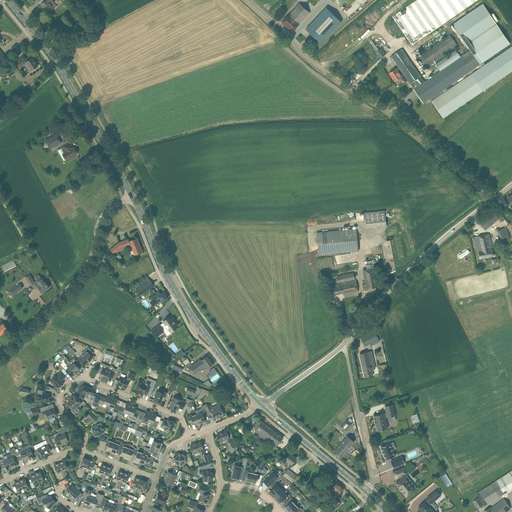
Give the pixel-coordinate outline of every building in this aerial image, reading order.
[(57,6),(52,0),(46,0),(41,4),(48,13),(57,6)] [(477,0),(417,0),(383,24),(392,37),(401,31),(411,46),(478,0),(477,0)] [(282,22),(292,32),(310,13),(299,3),(295,8),(282,22)] [(467,45),(497,24),(482,4),(451,25),(465,46),(467,45)] [(341,23),(326,9),(305,31),(307,32),(321,45),(341,23)] [(472,51),(480,64),(492,56),(510,44),(497,24),(467,45),(471,50),(472,51)] [(430,64),(458,47),(451,36),(419,55),(428,70),(432,68),(430,64)] [(372,42),(370,43),(376,51),(378,50),(372,42)] [(450,85),(430,99),(443,118),(460,106),(461,107),(466,104),(466,103),(511,71),(511,47),(452,87),(450,85)] [(375,52),(380,59),(386,54),(381,48),(375,52)] [(410,84),(415,81),(418,86),(424,82),(401,49),(391,56),(398,67),(404,75),(410,84)] [(418,86),(414,89),(423,103),(430,99),(450,85),(480,64),(472,51),(471,50),(466,53),(461,57),(458,53),(437,67),(440,71),(424,82),(418,86)] [(18,65),(21,69),(27,64),(31,71),(38,66),(32,58),(26,62),(25,60),(18,65)] [(390,65),(385,68),(389,74),(389,73),(395,81),(402,77),(402,76),(404,75),(398,67),(396,69),(392,63),(390,65)] [(6,71),(10,77),(19,70),(15,64),(6,71)] [(62,142),(57,134),(46,140),(50,149),(62,142)] [(65,154),(60,156),(64,162),(70,158),(71,159),(75,157),(74,155),(77,153),(74,148),(73,148),(70,143),(61,148),(65,154)] [(314,210),(316,228),(315,228),(316,240),(317,240),(319,255),(359,251),(354,206),(314,210)] [(505,220),(499,212),(496,208),(478,221),(485,230),(494,223),(493,223),(499,218),(502,222),(505,220)] [(386,226),(385,210),(364,211),(365,227),(386,226)] [(497,231),(503,242),(510,238),(508,233),(505,228),(504,227),(497,231)] [(478,251),(479,259),(493,256),(492,248),(489,234),(474,237),(477,251),(478,251)] [(135,255),(138,253),(143,252),(137,238),(129,241),(128,239),(118,243),(110,250),(107,253),(114,260),(118,257),(116,255),(121,250),(122,251),(132,247),(135,255)] [(468,249),(458,256),(461,259),(470,252),(468,249)] [(362,284),(363,289),(378,287),(375,264),(367,265),(367,269),(363,269),(366,284),(362,284)] [(358,292),(357,287),(356,280),(345,282),(345,281),(354,279),(353,273),(337,276),(338,284),(330,285),(331,295),(343,293),(343,295),(358,292)] [(35,283),(42,293),(49,288),(45,282),(46,282),(43,278),(43,279),(42,278),(42,279),(39,274),(35,277),(37,281),(35,282),(36,283),(35,283)] [(30,275),(26,278),(31,285),(35,282),(30,275)] [(143,281),(137,285),(139,288),(143,293),(154,285),(148,277),(143,281)] [(15,286),(8,292),(12,296),(16,293),(16,292),(18,290),(15,286)] [(156,293),(158,297),(151,302),(154,307),(160,303),(168,298),(164,292),(161,294),(159,291),(156,293)] [(160,324),(151,330),(156,338),(165,331),(165,330),(168,328),(170,332),(170,331),(171,331),(177,327),(175,323),(174,323),(170,317),(160,324)] [(379,339),(373,328),(359,335),(365,346),(379,339)] [(68,344),(64,347),(68,351),(72,356),(76,353),(68,344)] [(94,353),(90,349),(88,347),(83,352),(82,352),(81,353),(81,354),(82,355),(79,358),(85,365),(89,361),(89,362),(91,359),(93,357),(91,355),(94,353)] [(359,354),(365,377),(373,375),(371,369),(375,368),(371,351),(359,354)] [(68,359),(63,355),(61,357),(67,363),(77,374),(79,372),(78,371),(80,369),(74,362),(72,365),(67,360),(68,359)] [(207,368),(210,366),(214,363),(208,355),(201,360),(200,359),(188,368),(193,375),(206,366),(207,368)] [(77,374),(67,363),(63,367),(64,368),(62,370),(66,375),(68,373),(72,377),(74,375),(75,375),(77,374)] [(101,378),(105,379),(109,369),(105,368),(106,365),(101,363),(97,372),(100,373),(99,376),(102,377),(101,378)] [(105,379),(108,381),(108,380),(111,381),(112,378),(115,379),(119,370),(117,369),(114,368),(113,367),(114,367),(111,365),(111,366),(110,366),(109,369),(105,379)] [(209,371),(213,376),(217,372),(214,367),(209,371)] [(53,384),(55,387),(56,386),(59,388),(64,383),(62,381),(66,377),(61,371),(56,375),(50,381),(51,382),(50,382),(53,385),(53,384)] [(123,386),(123,387),(126,388),(130,379),(133,380),(136,375),(130,372),(127,379),(120,376),(117,384),(123,386)] [(141,382),(138,381),(135,390),(137,390),(136,391),(143,394),(143,393),(147,395),(150,386),(149,386),(151,382),(147,380),(145,384),(143,383),(141,382)] [(17,388),(21,397),(29,393),(26,385),(17,388)] [(78,390),(82,395),(84,394),(88,395),(88,393),(93,395),(95,390),(83,385),(78,390)] [(45,388),(40,387),(37,387),(35,399),(48,402),(50,394),(44,393),(45,388)] [(154,400),(161,403),(162,400),(164,400),(168,392),(164,391),(163,393),(157,390),(157,391),(156,391),(154,395),(155,396),(154,400)] [(99,403),(102,396),(97,394),(92,405),(97,407),(99,403)] [(67,403),(70,406),(70,407),(70,408),(71,408),(72,409),(73,408),(73,409),(76,407),(76,408),(82,403),(75,395),(67,403)] [(105,408),(108,408),(113,396),(111,395),(110,396),(107,395),(106,398),(102,396),(99,403),(103,405),(104,403),(107,404),(105,408)] [(113,411),(117,413),(120,406),(116,404),(118,399),(115,398),(115,397),(113,396),(108,408),(110,409),(111,406),(114,407),(113,411)] [(169,406),(178,410),(179,408),(183,409),(186,402),(173,397),(169,406)] [(126,413),(128,414),(132,405),(127,403),(125,408),(120,406),(117,413),(124,416),(126,413)] [(189,411),(195,409),(192,403),(186,405),(189,411)] [(204,407),(208,415),(211,414),(213,418),(224,414),(220,404),(211,408),(210,405),(204,407)] [(386,413),(374,415),(377,431),(388,428),(385,418),(395,415),(393,404),(385,406),(386,413)] [(43,414),(43,415),(47,414),(49,419),(57,415),(54,408),(50,410),(48,405),(39,408),(41,413),(39,413),(39,415),(43,414)] [(128,414),(131,415),(130,418),(136,420),(138,414),(135,413),(137,407),(132,405),(128,414)] [(200,413),(197,414),(201,424),(204,422),(206,421),(204,417),(208,415),(204,407),(203,405),(201,406),(202,408),(198,409),(200,413)] [(36,415),(36,414),(39,413),(41,413),(39,408),(27,411),(30,417),(36,415)] [(145,413),(141,411),(139,415),(143,416),(141,422),(147,424),(148,421),(152,412),(150,411),(149,412),(146,410),(145,413)] [(152,412),(148,421),(151,422),(150,425),(157,428),(158,425),(159,421),(155,420),(157,415),(154,414),(154,412),(152,412)] [(89,418),(85,421),(89,425),(96,418),(93,414),(89,417),(89,418)] [(201,424),(197,414),(193,416),(192,414),(187,416),(191,424),(194,422),(195,425),(197,424),(198,425),(201,424)] [(161,426),(161,427),(164,428),(172,431),(175,422),(168,419),(167,421),(164,419),(163,421),(161,426)] [(255,432),(259,436),(262,433),(266,436),(269,433),(272,435),(275,431),(262,422),(259,419),(254,427),(257,429),(255,432)] [(346,419),(340,427),(345,432),(352,424),(346,419)] [(105,432),(101,423),(98,424),(96,423),(95,426),(92,427),(93,429),(92,430),(93,432),(95,433),(96,436),(98,435),(100,440),(107,442),(109,437),(104,435),(103,432),(105,432)] [(57,429),(59,432),(64,444),(66,443),(66,442),(69,441),(67,436),(70,435),(71,436),(68,429),(67,426),(60,429),(59,428),(57,429)] [(220,442),(227,439),(227,441),(226,441),(230,450),(236,447),(232,439),(230,440),(230,438),(227,430),(216,434),(220,442)] [(266,436),(262,433),(259,436),(263,439),(267,442),(269,439),(277,445),(283,438),(275,431),(272,435),(269,433),(266,436)] [(59,432),(50,436),(53,443),(57,441),(59,446),(62,444),(62,445),(64,444),(59,432)] [(334,451),(341,457),(354,442),(347,436),(334,451)] [(154,438),(152,444),(160,448),(162,443),(157,441),(158,440),(154,438)] [(120,449),(123,443),(123,442),(116,439),(115,442),(111,451),(116,452),(118,448),(120,449)] [(194,454),(199,452),(200,455),(205,453),(201,442),(195,444),(195,443),(190,445),(194,454)] [(121,454),(125,456),(130,444),(129,443),(124,443),(123,443),(120,449),(123,450),(121,454)] [(380,447),(386,460),(395,456),(390,443),(380,447)] [(29,446),(30,448),(26,450),(29,458),(32,457),(33,459),(35,458),(32,451),(35,450),(33,444),(29,446)] [(51,450),(49,446),(48,444),(38,448),(41,455),(51,450)] [(132,453),(134,454),(136,449),(131,444),(130,444),(125,456),(130,458),(132,453)] [(152,444),(150,449),(149,448),(148,451),(152,453),(153,453),(154,450),(158,452),(160,448),(152,444)] [(9,458),(12,466),(15,465),(16,467),(18,466),(16,461),(19,460),(17,455),(18,454),(17,452),(14,447),(9,450),(12,457),(9,458)] [(135,460),(139,461),(143,453),(138,451),(139,451),(136,449),(134,454),(137,455),(135,460)] [(17,452),(18,454),(20,460),(23,458),(25,462),(27,461),(27,460),(29,458),(26,450),(22,452),(21,450),(17,452)] [(139,461),(144,463),(145,461),(149,462),(151,456),(147,454),(147,455),(143,453),(139,461)] [(185,458),(186,456),(183,453),(181,454),(180,453),(178,454),(177,453),(173,457),(175,458),(174,460),(175,461),(174,462),(177,466),(179,464),(180,466),(181,464),(183,466),(186,462),(185,461),(186,459),(185,458)] [(286,459),(283,462),(286,465),(289,462),(292,464),(296,458),(290,453),(286,459)] [(0,459),(0,461),(3,468),(6,466),(8,470),(10,469),(9,468),(12,466),(9,458),(7,455),(3,457),(4,458),(0,459)] [(83,465),(86,467),(89,458),(88,459),(83,457),(79,469),(81,470),(83,465)] [(404,463),(401,457),(391,461),(393,468),(404,463)] [(86,467),(90,468),(88,472),(91,473),(95,462),(91,460),(92,459),(89,458),(86,467)] [(268,462),(265,458),(258,465),(262,469),(268,462)] [(62,461),(59,463),(65,474),(66,477),(68,476),(65,470),(68,468),(64,459),(62,461)] [(58,473),(59,476),(65,474),(59,463),(57,464),(56,463),(54,464),(58,473)] [(104,464),(102,463),(98,472),(101,474),(100,477),(103,478),(107,466),(104,465),(104,464)] [(232,477),(239,479),(240,474),(244,475),(245,469),(245,468),(242,467),(239,466),(239,465),(235,464),(234,465),(232,470),(234,470),(232,477)] [(110,467),(107,466),(103,478),(105,478),(106,475),(109,477),(113,467),(110,466),(110,467)] [(396,483),(407,496),(415,490),(405,476),(403,477),(402,475),(407,473),(405,467),(393,472),(396,478),(398,477),(401,479),(396,483)] [(168,471),(166,476),(177,480),(181,471),(178,470),(176,469),(174,468),(172,473),(168,471)] [(199,469),(199,474),(202,474),(202,477),(204,477),(204,481),(210,481),(210,480),(213,479),(212,472),(210,472),(210,469),(199,469)] [(245,469),(244,475),(247,476),(246,480),(251,482),(253,473),(249,472),(249,470),(245,469)] [(283,475),(292,482),(297,476),(288,469),(283,475)] [(117,483),(120,484),(124,473),(121,472),(122,471),(119,470),(116,479),(119,480),(117,483)] [(272,470),(264,478),(263,481),(268,487),(278,477),(272,470)] [(511,488),(511,470),(476,493),(484,506),(504,493),(503,491),(506,489),(507,491),(511,488)] [(36,472),(35,473),(39,481),(41,480),(43,484),(45,483),(40,471),(37,473),(36,472)] [(39,481),(35,473),(33,473),(34,474),(30,476),(35,487),(38,486),(36,482),(39,481)] [(120,484),(122,485),(123,482),(126,483),(130,474),(127,473),(127,474),(124,473),(120,484)] [(253,473),(251,482),(256,483),(257,478),(260,479),(261,475),(253,473)] [(170,483),(169,488),(177,491),(178,486),(176,485),(177,480),(166,476),(164,481),(170,483)] [(135,486),(138,487),(141,478),(139,478),(135,477),(130,489),(133,490),(135,486)] [(21,479),(19,480),(23,488),(26,487),(27,491),(30,490),(25,478),(21,480),(21,479)] [(138,487),(141,488),(140,492),(142,493),(147,482),(142,480),(142,479),(141,478),(138,487)] [(23,488),(19,480),(18,481),(15,483),(20,494),(22,493),(21,490),(23,488)] [(344,488),(337,482),(332,488),(333,490),(329,494),(335,499),(344,488)] [(270,490),(274,494),(280,488),(275,483),(271,487),(272,488),(270,490)] [(68,493),(71,495),(79,486),(77,484),(75,487),(72,484),(66,492),(68,494),(68,493)] [(209,489),(204,487),(199,485),(197,492),(201,493),(198,500),(207,503),(209,496),(208,496),(209,494),(207,493),(209,489)] [(71,495),(73,497),(72,498),(74,499),(75,498),(77,500),(80,497),(81,498),(82,494),(78,490),(80,487),(79,486),(71,495)] [(84,504),(89,506),(93,497),(90,496),(92,491),(86,488),(83,497),(86,498),(84,504)] [(274,494),(277,498),(284,492),(280,488),(274,494)] [(169,491),(168,491),(163,489),(161,494),(158,493),(155,501),(165,504),(168,496),(167,496),(169,491)] [(426,500),(418,508),(421,511),(436,511),(435,510),(432,507),(429,503),(431,502),(432,503),(441,495),(436,490),(427,498),(425,500),(426,500)] [(284,492),(277,498),(281,502),(283,500),(285,501),(290,496),(289,494),(287,496),(284,492)] [(89,506),(95,508),(97,502),(100,504),(103,497),(104,495),(98,493),(97,495),(94,494),(93,497),(89,506)] [(37,498),(39,504),(43,502),(44,504),(46,503),(48,506),(47,507),(50,509),(56,502),(53,499),(51,496),(47,498),(45,494),(37,498)] [(102,510),(106,511),(107,511),(111,503),(109,502),(110,499),(107,498),(103,497),(100,504),(104,505),(102,510)] [(285,507),(289,511),(297,504),(291,497),(286,501),(289,504),(285,507)] [(478,498),(473,502),(478,510),(484,505),(478,498)] [(187,506),(194,509),(192,511),(203,511),(204,510),(197,507),(198,503),(190,499),(187,506)] [(336,500),(327,510),(329,511),(336,511),(335,511),(341,504),(336,500)] [(506,511),(511,510),(504,500),(491,509),(493,511),(506,511)] [(6,511),(11,507),(9,505),(11,503),(9,501),(1,510),(2,511),(6,511)] [(113,511),(115,509),(118,510),(121,503),(114,501),(113,504),(111,503),(107,511),(113,511)] [(121,511),(127,511),(129,510),(126,508),(127,506),(123,504),(121,503),(118,510),(122,511),(121,511)]
